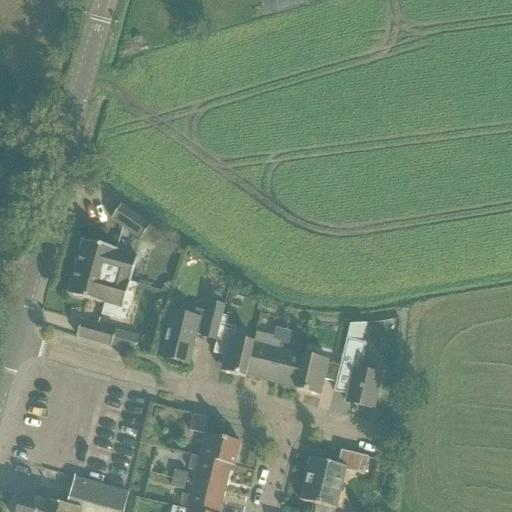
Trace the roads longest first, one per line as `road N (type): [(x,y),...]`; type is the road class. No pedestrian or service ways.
road 1 (tertiary): [(13,341),(105,0)]
road 2 (residential): [(289,416),(13,341)]
